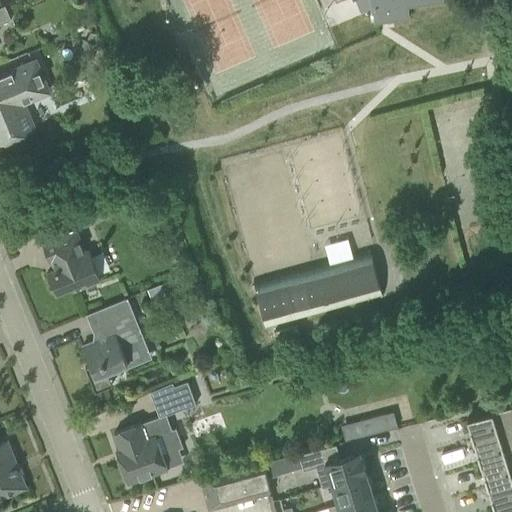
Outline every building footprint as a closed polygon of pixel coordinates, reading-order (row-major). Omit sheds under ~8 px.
[(370,0),(355,0),(360,12),(372,7),(370,0)] [(444,1),(443,0),(370,0),(372,7),(372,11),(373,11),(375,23),(408,18),(407,6),(444,1)] [(4,6),(0,7),(0,24),(10,20),(4,6)] [(93,58),(99,44),(84,39),(79,53),(93,58)] [(35,60),(0,75),(0,142),(34,128),(23,102),(48,91),(35,60)] [(151,76),(149,69),(149,66),(140,68),(142,78),(151,76)] [(110,213),(104,199),(77,211),(83,224),(110,213)] [(76,232),(61,238),(42,245),(48,261),(51,260),(55,269),(47,272),(55,292),(71,286),(72,289),(101,278),(89,249),(83,251),(76,232)] [(383,296),(376,273),(370,248),(253,280),(266,327),(383,296)] [(185,303),(175,278),(148,288),(152,298),(166,293),(172,308),(185,303)] [(127,297),(104,306),(86,314),(86,315),(87,315),(94,333),(97,333),(99,339),(82,345),(90,365),(85,367),(91,383),(108,376),(108,374),(151,357),(127,297)] [(195,403),(187,380),(173,385),(172,386),(175,394),(161,399),(155,402),(160,416),(195,403)] [(511,406),(466,418),(470,430),(470,432),(469,432),(471,439),(472,439),(473,441),(474,442),(511,429),(511,406)] [(388,429),(384,413),(360,419),(364,435),(388,429)] [(162,454),(182,446),(175,427),(155,435),(149,419),(140,423),(140,422),(114,432),(119,448),(116,449),(119,460),(128,482),(146,475),(167,468),(162,454)] [(511,429),(474,442),(477,453),(477,455),(476,455),(478,462),(479,461),(480,464),(480,463),(481,465),(511,454),(511,429)] [(6,439),(0,441),(0,497),(16,491),(15,489),(24,485),(6,439)] [(366,473),(359,451),(340,457),(336,443),(298,453),(303,470),(315,466),(318,477),(322,487),(331,484),(366,473)] [(511,454),(481,465),(484,476),(484,478),(486,485),(486,484),(487,486),(488,486),(488,488),(511,480),(511,454)] [(271,492),(264,465),(263,463),(255,465),(223,473),(200,480),(207,509),(271,492)] [(373,494),(366,473),(331,484),(334,494),(336,503),(327,506),(328,508),(373,494)] [(511,480),(488,488),(491,499),(492,501),(491,501),(493,508),(494,507),(494,509),(495,509),(495,510),(511,505),(511,480)] [(378,511),(373,494),(328,508),(329,511),(378,511)]
